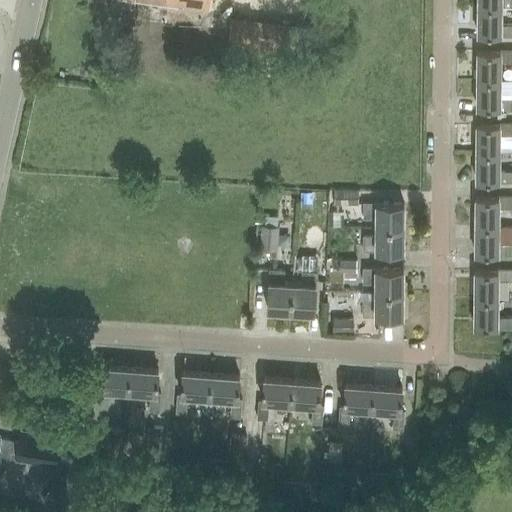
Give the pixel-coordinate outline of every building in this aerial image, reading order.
[(137,0),(180,6),(211,10),(212,0),(137,0)] [(479,5),(478,33),(501,33),(501,34),(511,34),(511,23),(501,23),(501,5),(479,5)] [(478,50),(478,78),(501,78),(501,60),(511,60),(511,48),(501,49),(501,50),(478,50)] [(478,78),(478,106),(500,106),(500,108),(511,107),(511,97),(500,97),(501,78),(478,78)] [(477,123),(477,151),(500,151),(500,133),(511,132),(511,121),(500,121),(500,123),(477,123)] [(477,151),(477,179),(500,179),(500,181),(511,180),(511,169),(500,169),(500,151),(477,151)] [(360,191),(336,190),(335,204),(360,204),(360,191)] [(301,191),(300,207),(311,207),(312,191),(301,191)] [(476,197),(476,225),(499,224),(499,206),(511,206),(511,195),(499,195),(499,197),(476,197)] [(363,202),(363,217),(376,217),(376,226),(403,226),(403,202),(375,202),(363,202)] [(476,225),(476,252),(499,253),(499,254),(511,253),(511,242),(507,243),(508,224),(499,224),(476,225)] [(277,249),(278,225),(261,225),(260,248),(277,249)] [(363,234),(363,250),(375,249),(403,250),(403,226),(376,226),(376,234),(363,234)] [(357,259),(339,259),(339,269),(357,269),(357,259)] [(376,267),(363,267),(363,282),(376,282),(376,291),(403,291),(403,267),(377,267),(376,267)] [(475,269),(475,297),(498,297),(498,288),(505,288),(505,279),(511,278),(511,267),(498,268),(498,269),(475,269)] [(269,281),(267,308),(291,310),(293,282),(284,281),(285,268),(269,268),(268,281),(269,281)] [(293,282),(291,310),(314,311),(316,284),(316,283),(317,271),(302,270),(301,282),(293,282)] [(376,300),(363,300),(363,315),(376,315),(377,314),(403,315),(403,291),(376,291),(376,300)] [(475,297),(475,325),(498,326),(498,327),(511,326),(511,316),(498,316),(498,297),(475,297)] [(333,332),(353,332),(353,319),(333,319),(333,332)] [(128,390),(130,367),(102,365),(100,387),(97,387),(95,406),(115,407),(116,390),(128,390)] [(130,367),(128,390),(150,392),(148,410),(159,411),(161,392),(157,391),(159,369),(130,367)] [(177,393),(176,412),(186,413),(188,395),(210,397),(211,373),(183,371),(181,394),(177,393)] [(211,373),(210,397),(232,398),(230,416),(241,417),(242,398),(238,398),(240,375),(211,373)] [(259,399),(257,418),(268,419),(269,401),(291,403),(293,379),(265,377),(263,399),(259,399)] [(293,379),(291,403),(314,404),(312,422),(323,423),(324,404),(320,404),(322,381),(293,379)] [(340,405),(338,424),(349,425),(350,407),(372,409),(374,385),(345,383),(344,406),(340,405)] [(374,385),(372,409),(395,410),(393,428),(404,429),(405,410),(401,410),(403,387),(374,385)] [(166,427),(149,426),(147,457),(164,458),(166,427)] [(122,428),(106,427),(105,455),(121,456),(122,428)] [(0,463),(5,464),(7,457),(15,459),(15,460),(55,467),(61,438),(21,431),(19,442),(0,437),(0,435),(0,434),(0,433),(0,463)] [(77,456),(85,442),(74,435),(66,449),(77,456)] [(247,436),(230,435),(228,462),(245,463),(245,456),(247,436)] [(342,461),(343,442),(329,442),(328,460),(342,461)] [(411,481),(402,460),(388,466),(397,487),(411,481)] [(311,473),(311,483),(318,484),(319,474),(311,473)]
